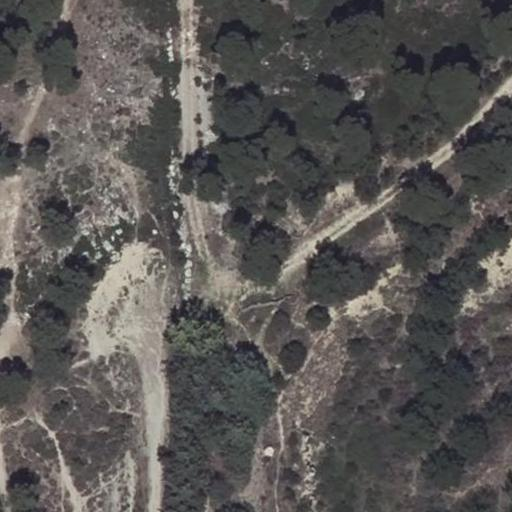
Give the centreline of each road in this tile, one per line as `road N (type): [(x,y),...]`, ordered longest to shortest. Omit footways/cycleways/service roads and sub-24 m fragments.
road 1 (track): [(511,73),(449,139),(313,242),(251,287),(224,283),(209,264),(189,169),(187,0)]
road 2 (track): [(150,511),(146,319)]
